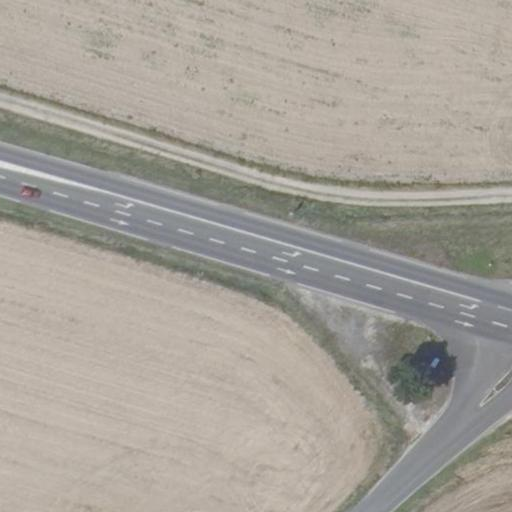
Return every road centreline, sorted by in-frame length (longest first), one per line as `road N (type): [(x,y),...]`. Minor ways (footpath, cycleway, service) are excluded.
road 1 (track): [(511,192),(359,192),(0,92)]
road 2 (primary): [(101,201),(511,322)]
road 3 (tertiary): [(370,511),(511,373)]
